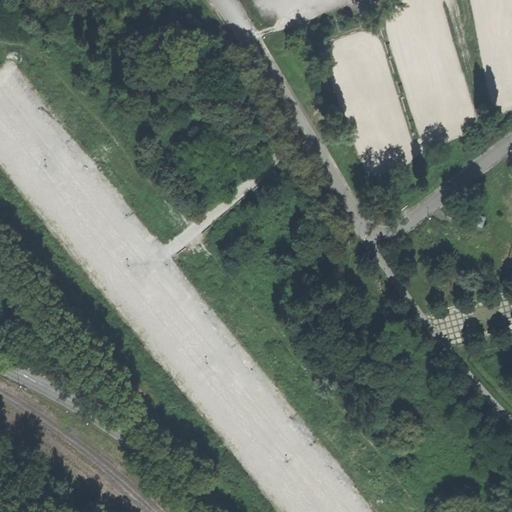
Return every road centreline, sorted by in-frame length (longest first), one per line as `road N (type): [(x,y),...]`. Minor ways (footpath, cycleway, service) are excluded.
road 1 (track): [(0,43),(46,57),(385,456),(423,511)]
road 2 (unclassified): [(363,228),(220,0)]
road 3 (secondary): [(0,363),(125,432),(219,511)]
road 4 (unclassified): [(363,228),(401,228),(511,140)]
